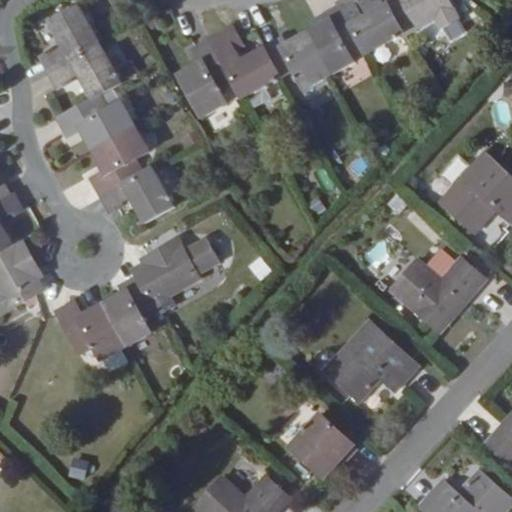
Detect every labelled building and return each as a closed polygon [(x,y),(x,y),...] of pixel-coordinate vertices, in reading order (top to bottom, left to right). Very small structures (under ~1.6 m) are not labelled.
[(235,82),(245,100),(294,72),(305,90),(355,61),(346,44),(358,38),(367,54),(404,33),(406,36),(434,20),(440,31),(460,20),(448,0),(385,0),(386,2),(363,16),(359,8),(362,7),(357,0),(343,0),(338,3),(340,6),(322,16),(326,22),(288,43),(287,44),(283,38),(245,59),(237,44),(243,41),(235,26),(193,50),(200,62),(178,74),(202,117),(228,102),(221,90),(235,82)] [(121,85),(77,7),(47,23),(62,49),(54,53),(52,50),(39,58),(58,92),(71,84),(69,81),(77,76),(91,102),(58,121),(67,139),(82,130),(105,171),(92,179),(112,214),(126,207),(125,203),(132,199),(145,224),(174,207),(153,168),(144,173),(138,162),(151,156),(121,102),(108,110),(100,97),(121,85)] [(511,214),(511,171),(484,147),(439,198),(474,229),(495,206),(509,218),(511,214)] [(0,317),(45,292),(36,276),(40,274),(22,241),(15,244),(2,221),(9,217),(11,220),(25,213),(15,195),(12,197),(3,180),(0,181),(0,317)] [(496,216),(476,233),(485,244),(505,227),(496,216)] [(92,346),(101,359),(152,331),(141,312),(153,306),(160,317),(178,306),(173,297),(202,281),(198,273),(220,261),(208,239),(186,251),(179,238),(148,255),(150,259),(132,268),(136,275),(118,286),(121,292),(82,314),(75,300),(56,311),(80,353),(92,346)] [(432,324),(467,286),(470,287),(483,272),(456,248),(436,270),(413,249),(385,281),(432,324)] [(257,280),(270,271),(260,257),(247,266),(257,280)] [(422,367),(371,322),(325,371),(360,404),(382,381),(397,395),(422,367)] [(290,447),(325,479),(356,447),(321,414),(290,447)] [(511,418),(501,431),(497,431),(487,443),(511,466),(511,418)] [(444,481),(420,509),(424,511),(508,511),(511,508),(511,496),(482,469),(459,495),(444,481)] [(201,511),(277,511),(278,511),(282,511),(294,498),(269,474),(247,497),(225,476),(196,507),(201,511)]
